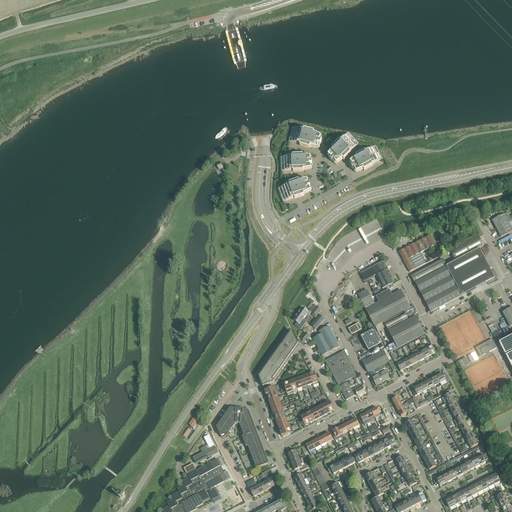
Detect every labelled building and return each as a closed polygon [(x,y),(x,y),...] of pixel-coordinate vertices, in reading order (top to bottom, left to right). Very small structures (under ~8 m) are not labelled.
[(296,130),(292,143),(300,146),(300,147),(310,149),(310,148),(318,149),(319,145),(317,145),(318,144),(320,144),(321,142),(320,141),(321,138),(314,135),(314,134),(304,131),(304,132),(296,130)] [(333,150),(328,156),(331,159),(330,160),(332,162),(334,160),(335,161),(334,162),(337,165),(343,160),(344,161),(351,154),(350,153),(357,146),(348,136),(340,143),(340,142),(332,149),(333,150)] [(246,144),(248,150),(254,148),(252,142),(246,144)] [(357,158),(350,163),(353,166),(351,167),(353,169),(355,168),(356,169),(355,170),(356,173),(364,170),(364,171),(373,166),(373,165),(382,160),(375,148),(366,153),(365,152),(356,157),(357,158)] [(282,158),(282,172),(293,172),(293,173),(304,173),(304,171),(311,170),(311,166),(309,166),(309,165),(312,165),(312,162),(311,162),(311,158),(303,157),(303,156),(293,157),(293,158),(282,158)] [(311,192),(309,188),(308,189),(308,187),(310,186),(309,184),(308,184),(307,181),(299,182),(299,181),(289,185),(290,186),(279,189),(284,203),(294,199),(295,200),(305,197),(304,195),(311,192)] [(505,215),(492,221),(494,225),(496,229),(499,233),(501,238),(511,231),(511,228),(509,223),(511,221),(510,217),(508,213),(505,215)] [(399,253),(407,269),(410,273),(415,270),(426,264),(420,254),(436,246),(431,236),(399,253)] [(479,237),(450,252),(455,262),(484,247),(479,237)] [(462,296),(495,279),(479,250),(446,267),(462,296)] [(443,260),(412,276),(415,283),(446,267),(447,267),(443,260)] [(381,287),(383,289),(393,284),(382,263),(361,274),(365,282),(376,276),(380,284),(378,285),(380,288),(381,287)] [(446,267),(415,283),(431,313),(461,297),(446,267)] [(379,302),(388,320),(410,309),(401,291),(392,295),(390,290),(380,295),(376,297),(379,302)] [(375,327),(388,320),(379,302),(374,305),(367,291),(358,295),(375,327)] [(315,318),(317,317),(322,311),(317,307),(312,313),(314,314),(312,316),(315,318)] [(297,315),(293,321),(297,323),(295,326),(301,330),(303,327),(307,322),(305,321),(303,320),(304,320),(309,313),(302,308),(297,315)] [(511,308),(502,313),(510,327),(511,326),(511,308)] [(311,326),(316,330),(325,320),(319,316),(311,326)] [(388,331),(397,349),(424,335),(415,317),(388,331)] [(359,324),(348,329),(352,335),(362,330),(359,324)] [(321,335),(313,339),(322,357),(330,353),(339,348),(337,344),(336,341),(331,331),(329,327),(319,332),(321,335)] [(374,330),(361,337),(368,352),(382,345),(374,330)] [(273,384),(299,347),(292,332),(259,377),(263,387),(273,384)] [(306,333),(301,339),(305,342),(310,337),(306,333)] [(511,336),(499,344),(506,357),(511,353),(511,336)] [(491,340),(475,349),(480,357),(495,349),(496,349),(496,347),(492,340),(491,340)] [(426,350),(430,357),(436,353),(432,346),(428,349),(426,345),(423,346),(425,350),(426,350)] [(420,353),(424,360),(430,357),(426,350),(425,350),(422,352),(420,348),(417,349),(420,353)] [(415,356),(418,363),(424,360),(420,353),(416,355),(414,351),(412,352),(414,356),(415,356)] [(339,386),(347,382),(354,378),(357,376),(344,352),(325,362),(338,386),(339,386)] [(370,372),(373,378),(377,376),(376,374),(385,369),(383,366),(389,362),(384,352),(362,363),(368,373),(370,372)] [(409,359),(412,366),(418,363),(415,356),(414,356),(410,358),(408,354),(406,355),(408,359),(409,359)] [(403,362),(407,369),(412,366),(409,359),(408,359),(404,361),(402,357),(400,358),(402,362),(403,362)] [(466,358),(458,362),(462,369),(470,365),(466,358)] [(401,372),(407,369),(403,362),(402,362),(399,364),(396,360),(394,362),(396,366),(397,365),(401,372)] [(386,371),(377,376),(373,378),(372,378),(376,386),(390,379),(386,371)] [(309,375),(313,387),(318,385),(314,373),(309,375)] [(437,377),(440,384),(446,381),(447,383),(450,381),(446,374),(443,375),(443,374),(437,377)] [(304,377),(307,387),(313,385),(313,387),(309,375),(304,377)] [(299,379),(302,389),(303,390),(308,389),(307,387),(304,377),(299,379)] [(431,380),(435,387),(438,386),(439,388),(442,387),(440,384),(437,377),(431,380)] [(294,381),(297,390),(302,389),(299,379),(294,381)] [(425,383),(429,390),(432,388),(435,387),(431,380),(425,383)] [(289,383),(293,394),(292,392),(297,390),(294,381),(289,383)] [(340,387),(347,401),(355,397),(355,396),(352,391),(348,383),(347,383),(347,382),(339,386),(339,387),(340,387)] [(288,396),(293,394),(289,383),(283,385),(288,396)] [(425,383),(420,386),(423,393),(426,391),(427,393),(430,392),(429,390),(425,383)] [(361,386),(352,391),(355,396),(357,395),(358,398),(366,393),(365,391),(362,387),(362,386),(362,385),(361,386)] [(415,397),(417,396),(421,394),(422,397),(425,396),(423,393),(420,386),(414,389),(414,390),(412,391),(415,397)] [(267,396),(267,397),(276,393),(278,393),(276,387),(265,391),(265,392),(266,396),(267,396)] [(267,397),(269,402),(278,398),(276,393),(267,397)] [(444,398),(442,399),(444,404),(445,404),(447,403),(454,400),(451,394),(444,397),(444,398)] [(269,402),(271,407),(280,403),(278,398),(269,402)] [(392,400),(395,406),(401,403),(398,398),(392,400)] [(401,403),(395,406),(398,412),(404,409),(408,407),(411,405),(414,404),(411,399),(409,401),(406,403),(407,404),(402,406),(401,403)] [(448,404),(450,409),(457,405),(454,400),(447,403),(448,404)] [(417,402),(414,404),(417,409),(420,408),(424,406),(427,404),(429,403),(428,401),(422,404),(421,403),(419,405),(417,402)] [(325,405),(330,414),(334,411),(330,402),(325,405)] [(271,407),(273,412),(282,408),(280,403),(271,407)] [(320,408),(325,416),(330,414),(325,405),(320,408)] [(450,409),(453,415),(460,411),(457,405),(450,409)] [(248,447),(251,454),(256,469),(268,464),(248,410),(240,409),(232,408),(217,428),(221,437),(224,435),(227,437),(233,429),(236,424),(238,425),(239,425),(240,425),(244,436),(242,437),(246,447),(248,447)] [(273,412),(274,417),(284,413),(282,408),(273,412)] [(314,408),(309,411),(310,413),(315,421),(320,419),(315,410),(314,408)] [(315,410),(320,419),(325,416),(320,408),(315,410)] [(377,408),(371,412),(374,417),(375,419),(381,416),(380,414),(377,408)] [(400,411),(398,412),(401,417),(407,415),(405,412),(404,409),(400,411)] [(305,413),(310,424),(315,421),(310,413),(309,411),(305,413)] [(453,415),(456,420),(463,417),(460,411),(453,415)] [(366,414),(370,423),(372,422),(371,420),(375,419),(371,412),(366,414)] [(274,417),(276,422),(286,418),(284,413),(274,417)] [(305,427),(310,424),(305,413),(300,416),(305,427)] [(360,417),(365,426),(367,425),(365,422),(369,420),(370,423),(366,414),(360,417)] [(182,435),(180,436),(184,440),(186,438),(191,431),(192,428),(193,429),(198,422),(196,421),(199,418),(196,416),(194,419),(189,426),(190,426),(188,429),(187,428),(182,435)] [(418,418),(424,429),(426,428),(420,417),(418,418)] [(459,426),(466,422),(463,417),(456,420),(458,424),(459,426)] [(276,422),(278,427),(288,424),(286,418),(276,422)] [(350,423),(354,429),(360,426),(356,420),(350,423)] [(405,424),(408,430),(415,427),(412,421),(405,424)] [(466,422),(459,426),(462,432),(469,428),(466,422)] [(344,426),(348,433),(354,429),(350,423),(344,426)] [(288,424),(278,427),(280,432),(290,428),(288,424)] [(339,429),(342,436),(348,433),(344,426),(339,429)] [(408,430),(411,436),(418,432),(415,427),(408,430)] [(290,428),(280,432),(280,433),(282,437),(292,434),(293,433),(292,428),(291,428),(290,428)] [(462,432),(465,437),(472,434),(469,428),(462,432)] [(333,432),(336,439),(337,441),(343,438),(342,436),(339,429),(333,432)] [(411,436),(414,442),(421,438),(418,432),(411,436)] [(323,437),(327,444),(333,441),(329,434),(323,437)] [(472,434),(465,437),(468,443),(475,440),(472,434)] [(392,435),(386,438),(387,440),(390,447),(396,444),(392,437),(393,437),(392,435)] [(203,453),(193,458),(196,465),(207,459),(208,461),(212,459),(211,457),(218,454),(215,447),(214,447),(214,446),(209,437),(205,440),(208,447),(207,447),(201,450),(203,453)] [(317,440),(321,447),(327,444),(323,437),(317,440)] [(421,438),(414,442),(417,448),(424,444),(421,438)] [(312,443),(315,450),(321,447),(317,440),(312,443)] [(386,440),(381,443),(385,450),(390,447),(387,440),(386,440)] [(468,443),(471,449),(478,445),(475,440),(468,443)] [(309,453),(315,450),(312,443),(306,446),(309,453)] [(381,443),(376,445),(380,453),(381,452),(385,450),(381,443)] [(424,444),(417,448),(420,452),(420,454),(427,450),(425,446),(427,445),(426,443),(424,444)] [(372,445),(370,447),(371,448),(373,452),(374,456),(380,453),(376,445),(376,446),(375,446),(373,447),(372,445)] [(370,448),(365,451),(369,459),(374,456),(373,452),(371,448),(370,448)] [(359,452),(360,454),(361,456),(364,461),(369,459),(365,451),(364,449),(364,450),(359,452)] [(420,454),(423,459),(430,456),(427,450),(420,454)] [(288,454),(291,463),(299,460),(296,451),(288,454)] [(481,453),(475,456),(476,459),(478,463),(480,466),(486,463),(482,456),(481,453)] [(358,464),(364,461),(360,454),(357,456),(356,455),(354,456),(358,464)] [(346,459),(350,467),(355,464),(352,456),(346,459)] [(423,459),(426,465),(433,461),(430,456),(423,459)] [(395,461),(398,467),(406,463),(403,457),(395,461)] [(469,459),(471,462),(474,469),(480,466),(478,463),(476,459),(473,461),(472,458),(469,459)] [(341,462),(345,469),(350,467),(346,459),(341,462)] [(163,511),(193,511),(197,510),(196,509),(203,505),(203,503),(211,499),(213,501),(220,497),(215,488),(217,487),(222,484),(224,483),(231,479),(230,478),(228,473),(227,472),(224,473),(220,465),(218,461),(217,460),(213,462),(197,471),(196,470),(193,464),(189,466),(184,469),(185,472),(189,478),(182,482),(184,485),(177,489),(179,492),(172,496),(174,499),(167,503),(169,506),(162,510),(163,511)] [(293,462),(291,463),(295,471),(296,471),(300,469),(301,472),(308,469),(306,465),(304,466),(302,467),(302,466),(301,465),(299,460),(293,462)] [(426,465),(429,471),(436,467),(433,461),(426,465)] [(335,463),(339,472),(345,469),(341,462),(335,465),(335,463)] [(465,465),(469,472),(474,469),(471,462),(465,465)] [(327,468),(329,473),(332,472),(334,475),(339,472),(335,463),(333,464),(333,466),(330,468),(330,467),(327,468)] [(398,467),(401,472),(409,468),(406,463),(398,467)] [(459,468),(463,475),(469,472),(465,465),(459,468)] [(401,472),(404,477),(412,474),(409,468),(401,472)] [(454,471),(457,478),(463,475),(459,468),(454,471)] [(448,474),(452,481),(457,478),(454,471),(448,474)] [(372,473),(365,477),(368,483),(375,479),(378,477),(377,475),(373,473),(372,473)] [(407,483),(414,479),(412,474),(404,477),(405,480),(402,482),(403,485),(407,483)] [(442,477),(446,484),(452,481),(448,474),(442,477)] [(294,479),(297,484),(304,481),(301,475),(294,479)] [(436,480),(434,481),(436,485),(438,484),(440,487),(446,484),(442,477),(441,475),(435,478),(436,480)] [(490,478),(495,486),(500,483),(496,475),(490,478)] [(485,481),(489,488),(495,486),(490,478),(485,481)] [(368,483),(371,488),(378,484),(375,479),(368,483)] [(407,483),(410,488),(417,484),(414,479),(407,483)] [(252,481),(259,495),(264,492),(260,485),(258,487),(255,483),(254,480),(252,481)] [(271,480),(266,482),(269,490),(275,487),(271,480)] [(254,498),(259,495),(252,481),(246,484),(248,487),(250,485),(252,489),(250,491),(254,498)] [(297,484),(300,490),(307,486),(304,481),(297,484)] [(479,484),(483,491),(489,488),(485,481),(479,484)] [(260,485),(264,492),(269,490),(266,482),(260,485)] [(331,488),(334,493),(341,489),(338,484),(331,488)] [(371,488),(374,493),(381,489),(378,484),(371,488)] [(474,487),(478,494),(483,491),(479,484),(474,487)] [(412,488),(414,492),(414,493),(416,496),(420,504),(420,503),(426,501),(422,493),(419,495),(417,491),(417,490),(420,489),(418,485),(412,488)] [(300,490),(303,495),(310,492),(307,486),(300,490)] [(468,490),(472,497),(478,494),(474,487),(468,490)] [(335,496),(333,497),(334,499),(337,498),(344,494),(341,489),(334,493),(335,496)] [(371,502),(374,507),(382,503),(379,498),(384,495),(381,489),(374,493),(376,499),(371,502)] [(463,493),(467,500),(472,497),(468,490),(463,493)] [(303,495),(306,501),(313,497),(310,492),(303,495)] [(457,496),(461,503),(467,500),(463,493),(457,496)] [(337,498),(340,504),(347,500),(344,494),(337,498)] [(496,498),(498,501),(495,503),(497,505),(507,500),(504,494),(496,498)] [(416,496),(411,499),(415,506),(420,504),(416,496)] [(451,498),(455,506),(461,503),(457,496),(451,498)] [(306,501),(309,506),(316,502),(313,497),(306,501)] [(451,498),(446,501),(446,503),(447,504),(449,509),(450,509),(455,506),(451,498)] [(406,502),(410,509),(415,506),(411,499),(406,502)] [(340,504),(341,507),(341,508),(342,510),(350,505),(347,500),(340,504)] [(507,500),(497,505),(498,508),(500,509),(501,508),(502,509),(510,505),(507,500)] [(277,503),(274,505),(277,511),(280,511),(281,511),(284,510),(283,508),(281,504),(280,501),(277,503)] [(309,506),(312,511),(319,508),(316,502),(309,506)] [(400,505),(404,511),(410,509),(406,502),(400,505)] [(374,507),(376,511),(377,511),(384,508),(382,503),(374,507)]
